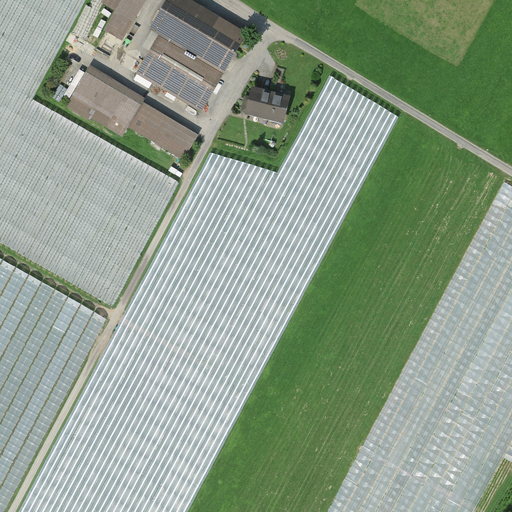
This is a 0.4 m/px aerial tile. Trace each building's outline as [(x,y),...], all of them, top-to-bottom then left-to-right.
[(138,26),(151,0),(103,0),(101,5),(138,26)] [(253,33),(193,0),(170,0),(156,26),(233,68),(253,33)] [(225,71),(159,38),(141,73),(206,107),(225,71)] [(203,128),(91,66),(74,96),(186,159),(203,128)] [(256,88),(250,116),(291,124),(297,97),(256,88)] [(0,511),(7,511),(109,307),(0,253),(0,511)]
